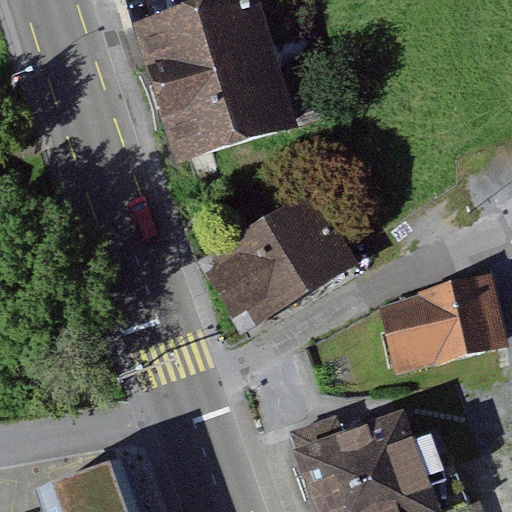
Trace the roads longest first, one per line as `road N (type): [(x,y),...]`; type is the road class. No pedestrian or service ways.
road 1 (secondary): [(52,0),(186,401)]
road 2 (residential): [(186,401),(511,230)]
road 3 (residential): [(0,439),(146,417),(186,401)]
